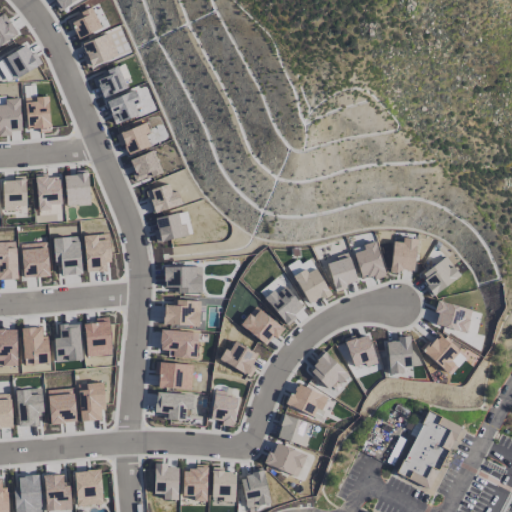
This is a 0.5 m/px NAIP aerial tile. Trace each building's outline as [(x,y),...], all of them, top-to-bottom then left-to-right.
[(160,172),(151,147),(150,147),(141,122),(117,131),(136,181),(160,172)] [(391,241),(389,271),(413,272),(414,239),(401,238),(401,242),(391,241)] [(359,280),(382,276),(375,241),(361,244),(362,250),(353,252),(359,280)] [(356,281),(346,252),(335,256),(336,260),(325,264),(333,288),(356,281)] [(431,296),(458,275),(444,256),(417,277),(431,296)] [(162,267),(162,288),(172,288),(173,293),(200,293),(199,266),(162,267)] [(328,294),(314,268),(306,272),(304,269),(292,275),(308,304),(328,294)] [(272,291),(263,297),(285,326),(295,318),(292,315),(301,308),(284,286),(274,294),(272,291)] [(171,305),(162,305),(161,324),(197,325),(198,301),(171,300),(171,305)] [(436,312),(433,324),(464,333),(471,310),(436,300),(433,311),(436,312)] [(271,335),(275,338),(282,328),(253,306),(238,325),(264,344),(271,335)] [(196,331),(159,330),(158,350),(167,351),(167,357),(195,358),(196,331)] [(457,352),(436,333),(420,350),(445,372),(453,363),(450,360),(457,352)] [(352,368),(374,361),(366,335),(354,338),(353,336),(343,339),(352,368)] [(385,342),(387,374),(403,373),(403,366),(410,366),(409,336),(395,337),(395,342),(385,342)] [(217,359),(245,375),(257,355),(233,341),(227,351),(224,348),(217,359)] [(347,376),(322,350),(313,358),(316,361),(307,370),(326,390),(335,382),(337,385),(347,376)] [(190,389),(190,364),(154,363),(154,376),(157,376),(156,388),(190,389)] [(77,384),(78,421),(99,420),(99,410),(103,410),(102,383),(77,384)] [(285,405),(311,417),(315,409),(320,411),(326,398),(295,383),(285,405)] [(42,415),(39,388),(30,390),(30,389),(13,391),(17,427),(37,425),(36,416),(42,415)] [(72,389),(47,389),(48,424),(74,423),(72,389)] [(153,413),(162,413),(162,420),(189,421),(191,395),(154,393),(153,413)] [(236,397),(212,394),(208,421),(232,424),(236,397)] [(427,409),(467,431),(431,498),(391,476),(427,409)] [(0,428),(10,428),(9,413),(0,413),(0,428)] [(304,447),(311,424),(280,415),(274,438),(304,447)] [(305,454),(274,443),(270,454),(266,452),(261,464),(296,477),(305,454)] [(176,500),(176,465),(152,465),(152,495),(161,495),(161,500),(176,500)] [(210,497),(221,497),(221,502),(233,502),(233,472),(222,471),(223,468),(210,467),(210,497)] [(181,496),(192,497),(192,501),(205,502),(205,468),(182,468),(181,496)] [(100,504),(99,470),(73,471),(74,505),(100,504)] [(239,475),(243,506),(267,504),(263,472),(239,475)] [(42,475),(44,511),(69,510),(68,484),(62,484),(61,474),(42,475)] [(13,511),(38,511),(38,476),(17,476),(17,490),(13,490),(13,511)]
